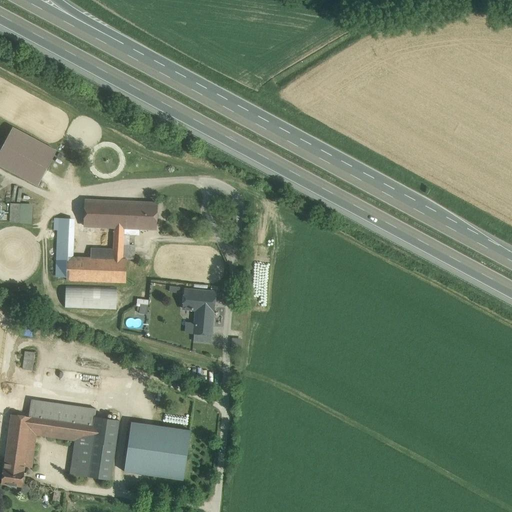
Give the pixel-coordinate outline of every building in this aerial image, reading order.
[(57,151),(12,127),(0,150),(0,166),(38,186),(57,151)] [(126,202),(85,200),(84,226),(114,227),(124,228),(125,228),(126,202)] [(157,204),(126,202),(125,228),(156,229),(157,204)] [(20,204),(11,203),(10,222),(19,223),(20,204)] [(30,204),(20,204),(19,223),(29,223),(30,204)] [(74,219),(54,218),(54,228),(58,229),(58,228),(74,229),(74,219)] [(91,258),(73,257),(74,229),(58,228),(58,229),(56,277),(66,277),(66,280),(125,283),(126,259),(122,259),(123,245),(124,228),(114,227),(113,249),(91,248),(91,258)] [(134,245),(123,245),(122,259),(126,259),(134,259),(134,245)] [(116,308),(117,287),(65,286),(64,307),(116,308)] [(215,292),(185,289),(183,309),(198,310),(197,324),(195,323),(194,333),(211,335),(215,292)] [(148,313),(148,299),(137,299),(137,305),(140,305),(140,313),(148,313)] [(34,353),(25,351),(23,369),(32,370),(34,353)] [(95,409),(31,399),(29,417),(93,426),(94,417),(95,409)] [(29,417),(11,414),(4,463),(3,462),(2,468),(3,468),(24,471),(25,466),(32,467),(36,435),(76,441),(71,474),(86,476),(93,426),(29,417)] [(119,420),(94,417),(93,426),(86,476),(110,480),(119,420)] [(190,431),(132,423),(125,471),(183,480),(190,431)] [(24,471),(3,468),(1,483),(8,484),(7,485),(16,486),(16,485),(22,486),(24,471)]
